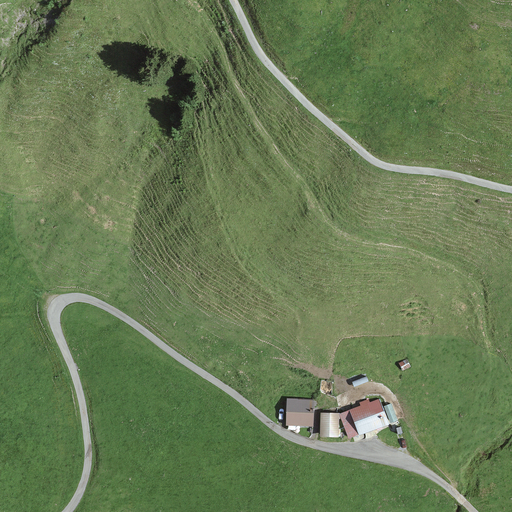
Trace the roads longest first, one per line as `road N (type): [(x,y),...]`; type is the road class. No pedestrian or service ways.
road 1 (unclassified): [(473,511),(422,471),(272,426),(120,315),(79,298),(64,300),(53,317),(86,436),(80,491),(65,511)]
road 2 (track): [(511,189),(370,158),(260,54),(233,0)]
